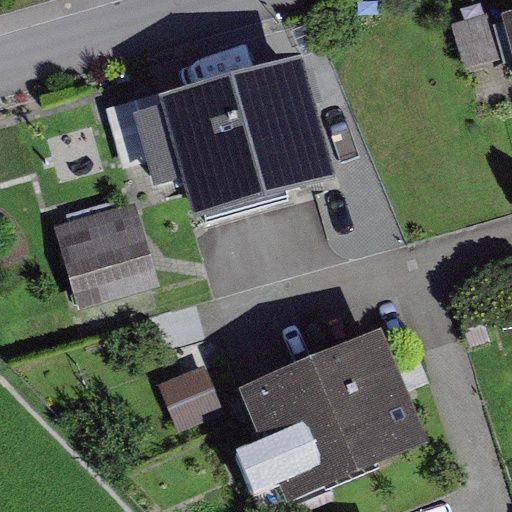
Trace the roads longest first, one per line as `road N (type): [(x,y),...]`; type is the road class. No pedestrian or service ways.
road 1 (unknown): [(175,327),(431,259)]
road 2 (residential): [(0,65),(208,0)]
